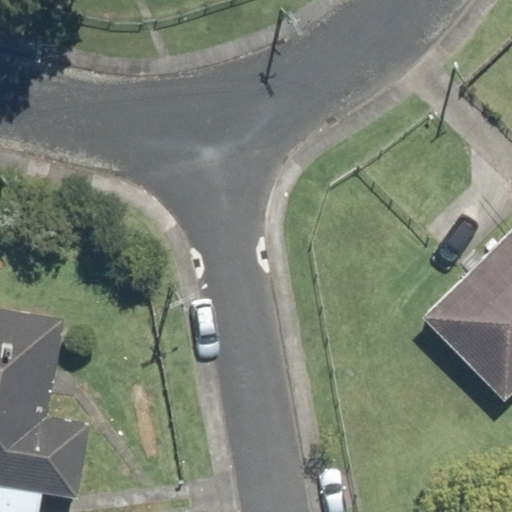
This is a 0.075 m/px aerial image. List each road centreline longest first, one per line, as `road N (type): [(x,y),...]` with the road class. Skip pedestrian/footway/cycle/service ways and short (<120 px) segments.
road 1 (residential): [(275,511),(200,127)]
road 2 (residential): [(200,127),(297,93),(395,25),(417,0)]
road 3 (residential): [(0,100),(86,121),(200,127)]
